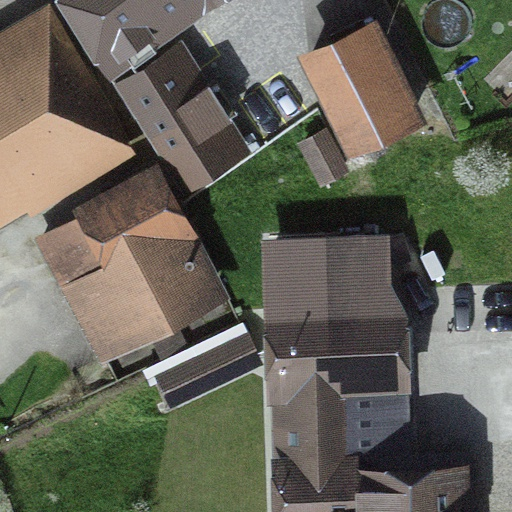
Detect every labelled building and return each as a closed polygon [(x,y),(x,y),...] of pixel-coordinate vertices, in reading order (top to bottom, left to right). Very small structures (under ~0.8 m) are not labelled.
[(184,82),(222,53),(184,0),(63,0),(134,113),(142,108),(190,182),(240,150),(241,146),(224,120),(213,128),(184,82)] [(330,34),(336,45),(309,58),(354,149),(409,123),(362,19),(330,34)] [(0,68),(0,181),(10,175),(22,195),(96,153),(37,47),(0,68)] [(511,50),(484,79),(506,100),(511,94),(511,50)] [(344,167),(325,131),(302,143),(322,179),(344,167)] [(185,344),(167,308),(213,286),(154,174),(43,233),(68,279),(77,274),(92,303),(102,298),(120,334),(146,321),(164,355),(185,344)] [(274,243),(282,478),(277,478),(277,484),(282,483),(283,511),(465,511),(464,452),(388,454),(389,471),(355,472),(352,377),(399,375),(396,314),(382,287),(380,238),(274,243)] [(258,359),(246,335),(162,375),(173,399),(258,359)]
